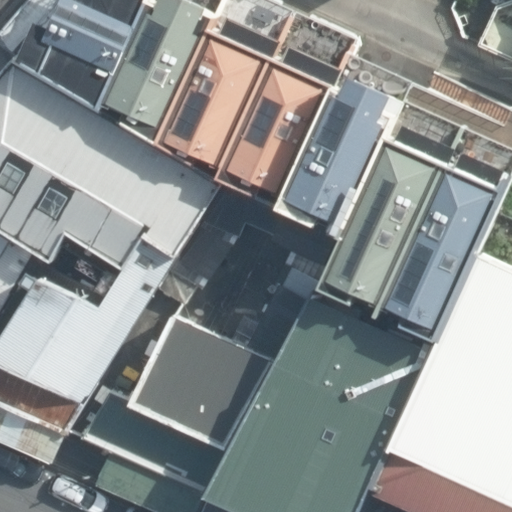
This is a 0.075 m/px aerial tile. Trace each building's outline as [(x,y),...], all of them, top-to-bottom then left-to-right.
[(119,114),(167,4),(169,0),(85,0),(71,30),(55,23),(34,65),(119,114)] [(176,148),(229,32),(235,20),(224,15),(226,11),(202,0),(182,0),(178,9),(167,4),(119,114),(176,148)] [(511,0),(484,0),(463,42),(511,66),(511,0)] [(305,212),(359,90),(229,32),(176,148),(238,184),(305,212)] [(25,60),(0,88),(0,221),(43,250),(65,264),(83,237),(139,272),(161,239),(192,260),(238,184),(176,148),(119,114),(34,65),(25,60)] [(305,212),(369,240),(413,141),(423,120),(411,115),(419,99),(375,80),(369,95),(359,90),(305,212)] [(346,291),(461,341),(499,258),(511,228),(511,185),(413,141),(369,240),(346,291)] [(0,331),(43,250),(0,221),(0,331)] [(76,432),(192,260),(161,239),(139,272),(112,309),(46,278),(0,357),(0,439),(59,466),(75,435),(76,432)] [(395,498),(427,511),(511,511),(511,263),(499,258),(461,341),(455,355),(390,489),(398,492),(395,498)] [(287,362),(221,495),(257,511),(379,511),(390,489),(455,355),(320,295),(287,362)] [(119,393),(93,439),(221,495),(287,362),(190,317),(146,406),(119,393)] [(390,489),(379,511),(427,511),(395,498),(398,492),(390,489)]
